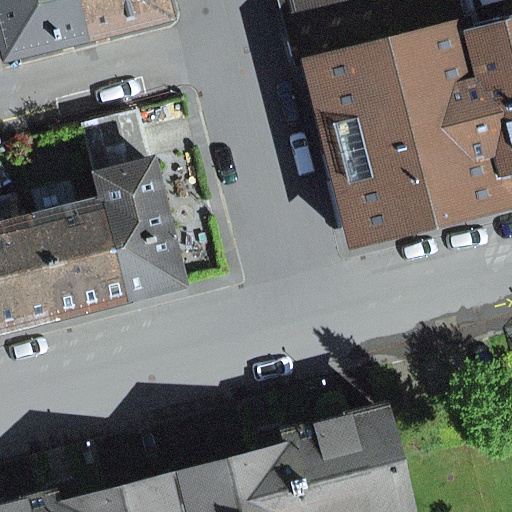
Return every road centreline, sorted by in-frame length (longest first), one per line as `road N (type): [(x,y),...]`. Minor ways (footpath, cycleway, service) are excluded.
road 1 (residential): [(304,326),(0,402)]
road 2 (residential): [(233,50),(304,326)]
road 3 (residential): [(233,50),(0,108)]
road 4 (residential): [(511,275),(304,326)]
